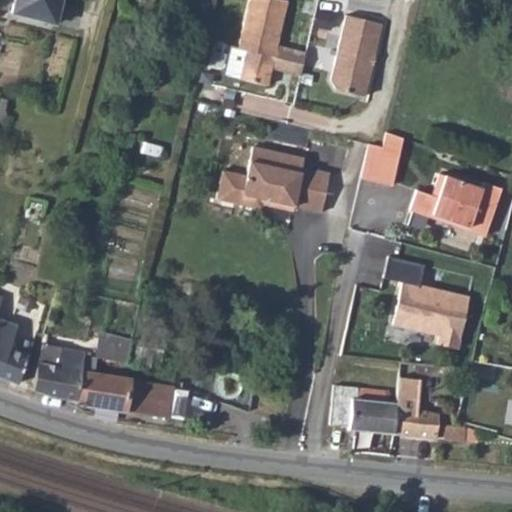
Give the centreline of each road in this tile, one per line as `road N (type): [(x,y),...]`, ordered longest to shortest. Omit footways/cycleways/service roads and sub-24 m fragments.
road 1 (tertiary): [(511,491),(119,440),(0,404)]
road 2 (unknown): [(282,464),(299,363),(296,233),(338,226)]
